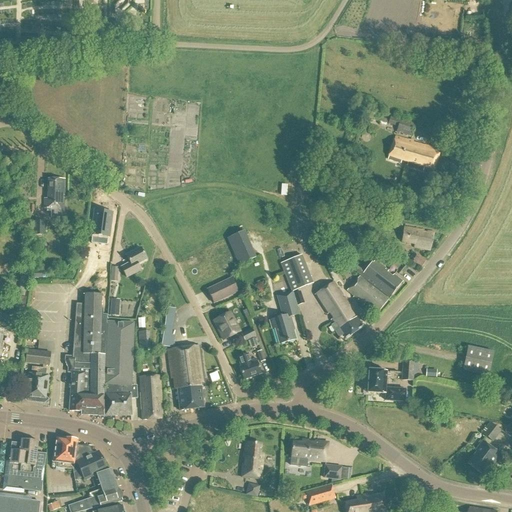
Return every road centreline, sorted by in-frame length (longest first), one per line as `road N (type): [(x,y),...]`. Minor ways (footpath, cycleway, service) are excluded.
road 1 (unclassified): [(295,381),(356,348),(457,231),(476,195),(496,114),(499,0)]
road 2 (unclassified): [(295,381),(236,392),(141,214),(4,115)]
road 3 (unclassified): [(154,43),(298,50),(318,41),(345,0)]
road 4 (tertiary): [(122,455),(241,414),(298,412)]
road 5 (track): [(129,205),(223,186),(293,213)]
road 6 (unclassified): [(0,86),(29,55),(154,43)]
road 7 (tertiary): [(427,485),(346,428),(298,412)]
road 8 (secondary): [(122,455),(87,430),(0,418)]
